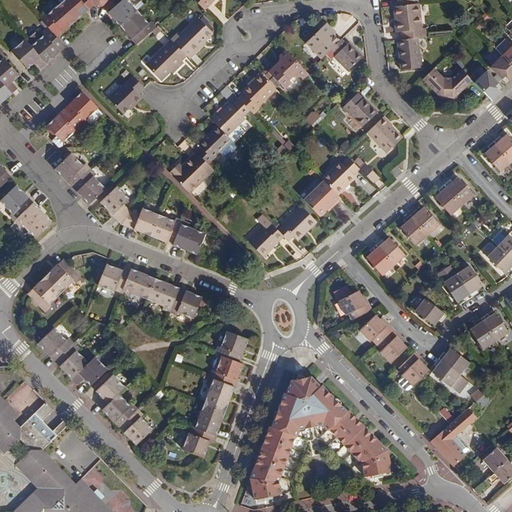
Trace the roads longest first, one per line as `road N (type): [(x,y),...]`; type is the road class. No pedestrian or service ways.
road 1 (residential): [(443,154),(382,90),(367,22),(343,4),(247,18),(230,33),(227,52),(168,105),(181,119)]
road 2 (residential): [(8,146),(103,54),(85,36),(0,120)]
road 3 (residential): [(174,511),(0,336)]
road 4 (residential): [(337,250),(432,352),(452,323),(511,287)]
road 5 (residential): [(439,490),(425,455),(301,323)]
road 6 (residential): [(212,511),(275,338)]
road 7 (residential): [(228,291),(70,232)]
road 8 (residential): [(337,250),(443,154)]
